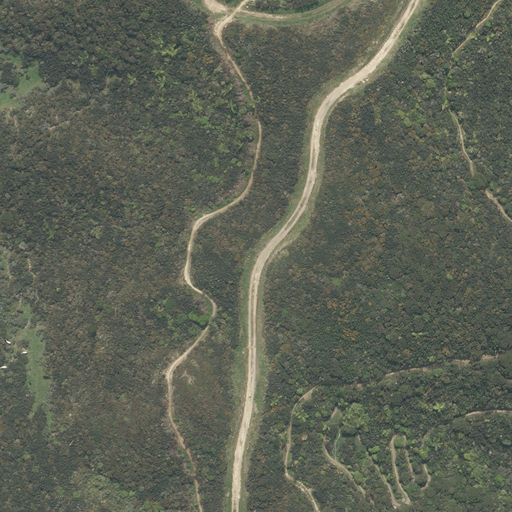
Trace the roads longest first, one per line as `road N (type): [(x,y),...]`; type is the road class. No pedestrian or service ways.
road 1 (track): [(237,511),(252,286),(264,249),(293,220),(312,176),(323,110),(418,0)]
road 2 (track): [(337,0),(283,15),(233,13),(210,0)]
